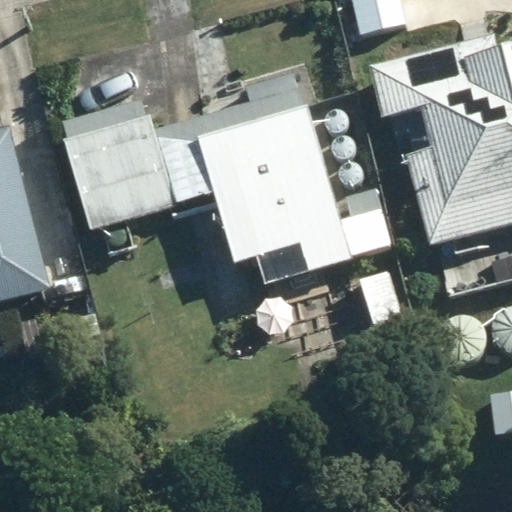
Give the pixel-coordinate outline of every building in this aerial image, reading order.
[(385,137),(422,127),(431,162),(404,170),(430,269),(511,247),(511,44),(370,82),(385,137)] [(314,128),(308,106),(302,85),(253,100),(260,121),(164,148),(161,137),(156,138),(149,117),(69,141),(101,251),(183,227),(195,269),(202,266),(219,326),(256,315),(248,286),(271,279),(280,308),(364,283),(318,128),(314,128)] [(0,328),(59,315),(19,145),(0,149),(0,328)] [(365,277),(405,267),(390,208),(356,216),(363,241),(356,243),(365,277)] [(212,318),(192,324),(198,339),(217,333),(212,318)] [(76,338),(46,346),(51,367),(45,368),(53,396),(78,389),(70,361),(81,358),(76,338)]
